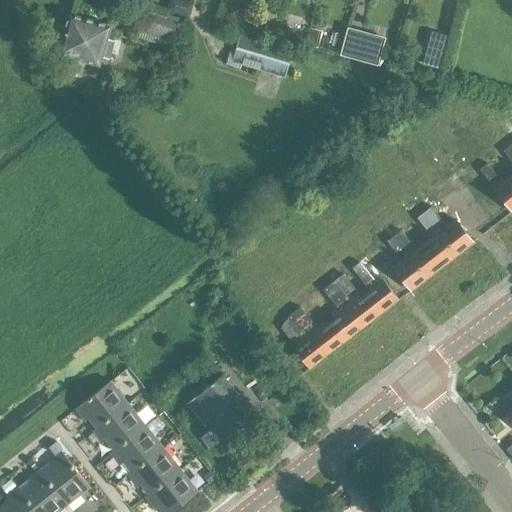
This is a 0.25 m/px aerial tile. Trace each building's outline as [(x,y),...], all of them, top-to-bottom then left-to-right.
[(184,0),(169,0),(167,10),(189,18),(194,3),(184,0)] [(128,27),(171,40),(179,18),(136,4),(128,27)] [(100,66),(102,57),(109,59),(115,40),(108,38),(112,25),(68,12),(64,26),(57,24),(52,42),(59,44),(56,54),(71,58),(67,73),(81,76),(85,62),(100,66)] [(340,52),(340,55),(377,65),(378,62),(382,47),(360,41),(363,31),(347,27),(340,52)] [(285,77),(293,51),(239,35),(231,61),(285,77)] [(222,375),(205,389),(186,403),(208,431),(201,436),(209,446),(252,413),(222,375)] [(75,408),(76,409),(85,420),(89,418),(96,427),(128,401),(111,379),(75,408)] [(511,392),(500,402),(511,417),(511,392)] [(128,401),(96,427),(93,429),(103,442),(106,440),(114,449),(146,424),(128,401)] [(146,424),(114,449),(110,452),(120,464),(124,461),(131,471),(163,445),(146,424)] [(163,445),(131,471),(128,474),(138,486),(141,483),(149,493),(181,468),(163,445)] [(62,452),(61,452),(50,461),(52,465),(43,472),(66,501),(68,505),(81,495),(78,491),(87,483),(62,452)] [(158,505),(163,511),(171,511),(199,491),(181,468),(149,493),(145,495),(155,508),(158,505)] [(21,490),(38,511),(58,511),(59,511),(56,509),(66,501),(43,472),(40,469),(28,479),(31,482),(21,490)] [(0,506),(0,508),(3,511),(38,511),(21,490),(18,486),(6,496),(9,500),(0,506)]
